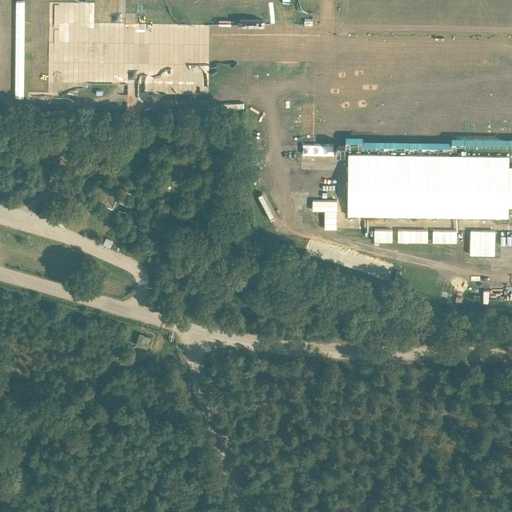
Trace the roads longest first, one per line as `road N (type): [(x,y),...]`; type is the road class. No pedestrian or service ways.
road 1 (unclassified): [(0,269),(246,341),(511,353)]
road 2 (track): [(123,0),(122,83),(115,92),(77,102),(0,99)]
road 3 (track): [(0,210),(137,267),(144,289),(137,313)]
